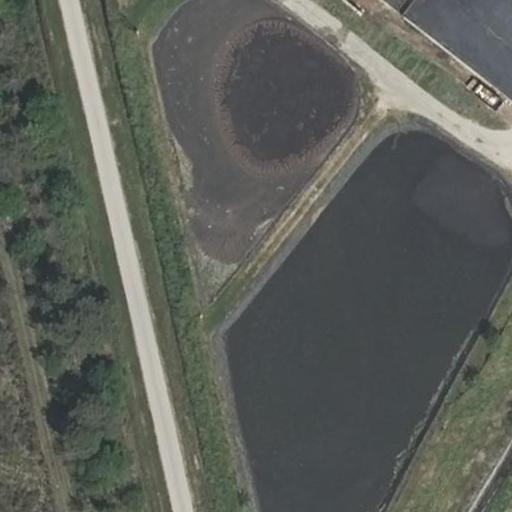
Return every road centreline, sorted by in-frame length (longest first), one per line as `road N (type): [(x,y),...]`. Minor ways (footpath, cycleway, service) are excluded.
road 1 (track): [(116,0),(223,511)]
road 2 (track): [(73,511),(0,193)]
